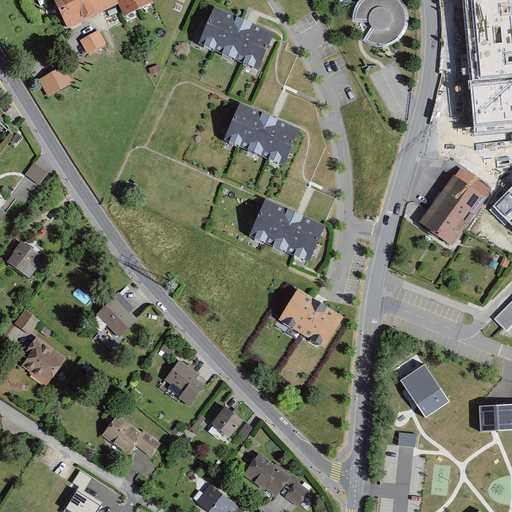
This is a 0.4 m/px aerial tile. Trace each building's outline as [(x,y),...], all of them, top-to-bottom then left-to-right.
[(53,0),(67,28),(95,15),(88,0),(53,0)] [(88,0),(95,15),(119,4),(116,0),(88,0)] [(152,0),(116,0),(119,4),(124,16),(153,2),(152,0)] [(353,13),(352,22),(368,22),(371,27),(363,41),(373,46),(388,46),(399,40),(406,31),(409,17),(407,8),(401,0),(359,0),(355,5),(353,13)] [(462,0),(474,133),(511,129),(511,20),(510,0),(462,0)] [(274,35),(217,10),(202,42),(259,68),(274,35)] [(99,30),(80,40),(87,54),(106,43),(99,30)] [(63,66),(39,80),(49,96),(73,83),(63,66)] [(297,133),(241,109),(227,141),(283,165),(297,133)] [(25,174),(40,185),(49,174),(34,163),(25,174)] [(486,198),(454,174),(419,222),(452,245),(486,198)] [(511,189),(493,209),(511,227),(511,189)] [(323,229),(267,204),(253,237),(309,261),(323,229)] [(44,260),(24,245),(11,262),(24,272),(31,263),(38,268),(44,260)] [(344,317),(298,289),(279,319),(325,348),(344,317)] [(135,308),(118,292),(97,315),(120,337),(138,319),(131,312),(135,308)] [(511,327),(511,300),(495,318),(508,331),(511,327)] [(41,321),(25,309),(14,324),(30,335),(41,321)] [(67,358),(36,337),(25,353),(29,356),(21,366),(30,372),(29,374),(47,386),(67,358)] [(161,349),(170,356),(175,348),(166,342),(161,349)] [(199,374),(180,360),(165,380),(171,384),(172,383),(184,391),(178,398),(189,406),(205,384),(197,378),(199,374)] [(425,364),(401,380),(425,418),(449,402),(425,364)] [(511,403),(479,406),(481,432),(511,430),(511,403)] [(241,422),(226,410),(216,424),(231,435),(241,422)] [(142,437),(119,419),(107,435),(129,453),(137,444),(152,455),(160,445),(145,434),(142,437)] [(399,433),(398,446),(417,446),(417,434),(399,433)] [(296,481),(262,457),(249,476),(277,495),(286,482),(292,486),(296,481)] [(92,479),(80,471),(73,483),(85,490),(92,479)] [(309,493),(297,485),(289,498),(301,506),(309,493)] [(96,511),(103,502),(80,487),(63,511),(96,511)] [(229,511),(234,506),(212,488),(201,502),(212,511),(229,511)]
